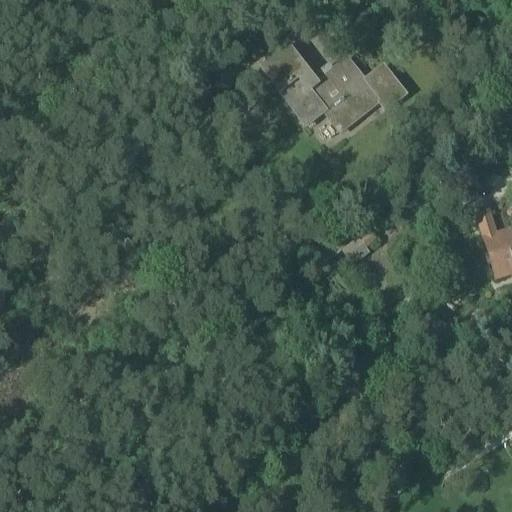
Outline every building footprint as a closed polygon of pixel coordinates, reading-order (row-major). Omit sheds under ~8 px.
[(323,120),(339,140),(378,110),(384,118),(407,101),(383,70),(365,84),(346,62),(316,86),(286,48),(257,72),(304,134),(323,120)] [(495,238),(488,215),(476,218),(483,243),(495,282),(511,277),(511,237),(501,241),(499,237),(495,238)] [(357,244),(364,253),(375,244),(368,235),(357,244)] [(333,254),(324,241),(319,245),(316,240),(304,248),(312,261),(317,257),(321,262),(333,254)] [(357,244),(342,257),(353,270),(368,257),(364,253),(357,244)] [(452,335),(450,326),(437,328),(438,338),(452,335)]
